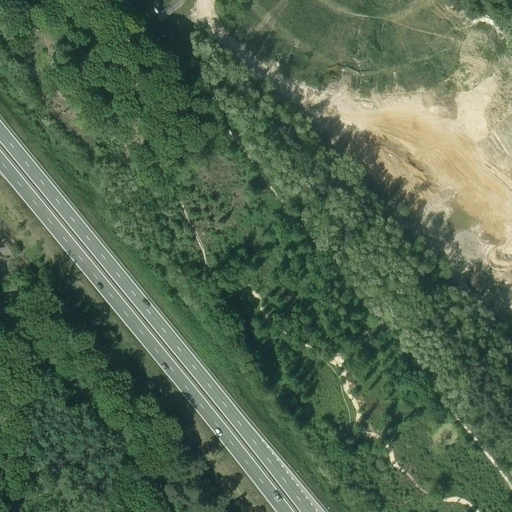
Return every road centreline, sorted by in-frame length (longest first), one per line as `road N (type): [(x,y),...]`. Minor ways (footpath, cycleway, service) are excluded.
road 1 (trunk): [(308,511),(0,130)]
road 2 (trunk): [(0,160),(284,511)]
road 3 (unclassified): [(176,511),(82,390),(0,307)]
